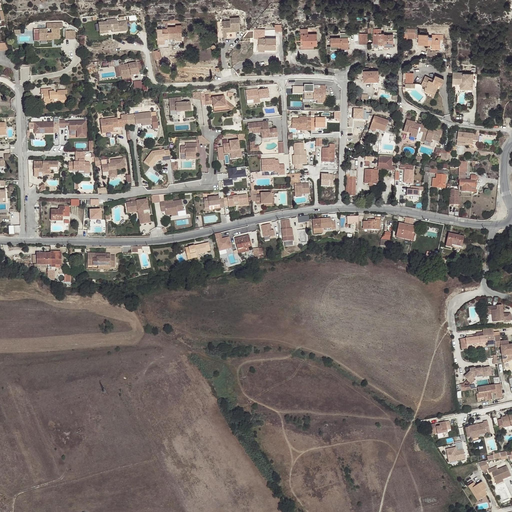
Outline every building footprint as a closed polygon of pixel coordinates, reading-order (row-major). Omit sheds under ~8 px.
[(221,20),(223,36),(236,34),(235,29),(240,29),(239,16),(229,17),(230,19),(221,20)] [(116,18),(106,19),(106,21),(98,21),(99,30),(107,30),(107,27),(111,27),(111,29),(120,29),(120,30),(127,30),(126,21),(117,21),(116,18)] [(62,22),(46,23),(47,29),(34,30),(34,33),(39,33),(40,41),(52,40),(52,39),(54,39),(60,38),(59,28),(63,28),(62,22)] [(167,29),(165,29),(158,29),(158,47),(168,47),(168,44),(182,44),(181,26),(175,26),(175,27),(167,27),(167,29)] [(373,34),(373,44),(384,44),(384,47),(393,47),(393,35),(384,35),(384,34),(381,34),(381,30),(376,29),(377,34),(373,34)] [(417,38),(417,29),(405,29),(405,38),(417,38)] [(340,38),(330,38),(331,46),(340,46),(340,48),(349,48),(349,38),(351,38),(351,33),(340,33),(340,38)] [(316,34),(300,35),(300,41),(302,41),(302,46),(317,46),(316,34)] [(367,34),(359,34),(359,45),(367,44),(367,34)] [(428,35),(418,35),(418,45),(431,45),(431,49),(440,49),(440,40),(443,40),(443,36),(432,35),(432,38),(428,38),(428,35)] [(264,38),(258,38),(258,51),(264,51),(264,49),(275,49),(276,38),(264,38)] [(136,62),(119,65),(121,77),(130,75),(139,73),(136,62)] [(378,71),(363,71),(363,82),(378,82),(378,71)] [(455,72),(453,72),(452,83),(460,83),(460,88),(467,89),(467,87),(463,87),(463,80),(461,80),(461,82),(455,81),(455,72)] [(463,72),(455,72),(455,81),(461,82),(461,80),(463,80),(463,87),(467,87),(467,89),(472,89),(473,82),(471,82),(471,74),(463,73),(463,72)] [(441,84),(444,78),(435,74),(433,80),(424,76),(421,85),(425,87),(424,89),(435,93),(439,83),(441,84)] [(142,80),(134,81),(136,88),(143,87),(142,80)] [(325,86),(320,86),(313,85),(304,85),(304,88),(304,94),(304,100),(317,100),(317,104),(323,104),(323,95),(325,94),(325,86)] [(246,100),(252,99),(252,98),(259,97),(259,99),(269,97),(268,88),(258,89),(258,88),(245,89),(246,100)] [(52,89),(40,90),(41,93),(43,93),(43,104),(50,104),(50,100),(57,99),(57,101),(66,101),(66,95),(67,95),(67,90),(57,91),(57,93),(56,94),(55,92),(54,91),(53,92),(52,89)] [(178,97),(169,98),(170,110),(176,110),(176,111),(191,110),(191,102),(181,102),(178,103),(178,97)] [(219,97),(212,98),(213,104),(213,108),(225,106),(224,100),(224,97),(222,97),(222,98),(219,99),(219,97)] [(233,106),(224,100),(225,106),(213,108),(214,112),(230,110),(233,106)] [(366,110),(354,109),(353,119),(367,120),(370,113),(366,113),(366,110)] [(135,117),(131,117),(131,126),(136,125),(136,124),(142,124),(146,124),(146,126),(152,126),(158,126),(157,116),(151,116),(151,112),(135,114),(135,117)] [(375,116),(371,128),(379,130),(386,133),(389,120),(375,116)] [(113,127),(118,127),(118,117),(100,119),(101,133),(114,132),(113,127)] [(291,129),(296,129),(306,129),(306,131),(310,131),(311,122),(307,122),(307,117),(299,117),(298,119),(292,119),(291,129)] [(315,122),(311,122),(310,131),(315,131),(315,128),(325,128),(325,118),(315,118),(315,122)] [(420,141),(424,126),(414,123),(406,120),(403,131),(407,133),(405,140),(415,143),(416,139),(420,141)] [(86,121),(69,122),(69,126),(69,131),(76,131),(76,130),(78,131),(77,132),(77,138),(86,138),(86,121)] [(268,122),(248,124),(248,130),(252,130),(253,132),(265,131),(265,139),(278,137),(277,129),(269,130),(268,122)] [(34,134),(54,133),(53,123),(34,123),(34,134)] [(435,130),(424,126),(420,141),(424,142),(423,145),(434,148),(435,141),(440,142),(443,131),(435,129),(435,130)] [(265,131),(253,132),(253,134),(261,133),(261,139),(265,139),(265,131)] [(474,134),(458,132),(458,133),(457,143),(464,144),(472,145),(473,140),(473,136),(478,136),(479,131),(475,131),(475,132),(474,133),(474,134)] [(210,143),(201,136),(199,136),(199,144),(210,144),(210,143)] [(230,144),(223,145),(224,152),(233,151),(234,160),(242,159),(240,150),(238,141),(230,142),(230,144)] [(250,142),(251,151),(259,151),(259,146),(255,146),(254,142),(250,142)] [(294,144),(295,156),(297,155),(298,165),(295,165),(296,169),(303,169),(302,165),(307,165),(307,156),(304,156),(304,151),(304,143),(294,144)] [(329,147),(323,147),(322,161),(334,162),(335,144),(329,143),(329,147)] [(197,144),(185,144),(185,147),(180,147),(180,154),(185,154),(185,157),(195,157),(195,152),(195,149),(197,149),(197,144)] [(171,161),(170,150),(165,151),(165,150),(152,152),(144,163),(152,169),(158,161),(163,160),(166,159),(166,161),(171,161)] [(233,151),(224,152),(224,155),(231,154),(231,160),(234,160),(233,151)] [(84,162),(84,157),(78,157),(79,162),(76,162),(68,162),(69,170),(84,170),(84,169),(90,169),(90,162),(84,162)] [(392,158),(378,158),(378,170),(394,171),(394,167),(391,167),(392,158)] [(123,159),(110,160),(110,165),(101,165),(102,171),(108,170),(108,172),(109,176),(116,175),(116,169),(124,169),(123,159)] [(272,161),(272,159),(261,160),(261,172),(274,171),(274,173),(279,173),(279,175),(285,175),(284,165),(279,165),(279,160),(275,161),(272,161)] [(459,160),(459,166),(458,168),(467,169),(467,160),(459,160)] [(38,164),(38,162),(33,162),(33,170),(38,170),(38,172),(42,172),(44,172),(44,174),(49,174),(50,170),(49,167),(53,167),(53,170),(53,173),(57,173),(57,162),(42,162),(42,164),(38,164)] [(405,164),(400,164),(399,168),(405,168),(404,183),(412,184),(413,165),(405,165),(405,164)] [(236,168),(228,169),(230,180),(225,182),(225,187),(234,185),(233,178),(246,177),(245,170),(237,171),(236,168)] [(365,184),(377,185),(378,171),(377,171),(377,169),(374,169),(374,171),(365,171),(365,184)] [(447,171),(437,170),(436,178),(432,178),(432,187),(445,188),(445,175),(447,175),(447,171)] [(333,175),(321,175),(321,186),(333,187),(333,175)] [(350,175),(347,175),(346,195),(355,196),(355,177),(350,176),(350,175)] [(470,180),(459,180),(459,186),(461,186),(461,191),(476,192),(476,180),(478,180),(478,176),(471,176),(470,180)] [(300,184),(295,184),(295,185),(295,195),(303,194),(309,194),(309,183),(300,184)] [(410,190),(406,190),(406,196),(418,197),(418,191),(422,191),(423,187),(410,186),(410,190)] [(454,188),(449,188),(449,204),(459,204),(459,196),(457,194),(457,189),(454,189),(454,188)] [(257,195),(256,190),(252,190),(250,190),(251,202),(260,202),(260,203),(262,203),(262,205),(272,204),(271,193),(261,193),(261,195),(257,195)] [(274,193),(271,193),(272,204),(262,205),(262,208),(275,207),(274,193)] [(160,194),(152,195),(153,203),(160,202),(160,194)] [(228,198),(223,199),(224,207),(228,206),(228,208),(234,207),(234,204),(238,203),(238,207),(248,206),(247,195),(227,197),(228,198)] [(219,200),(219,197),(208,198),(208,199),(203,200),(204,209),(209,208),(209,207),(219,206),(220,208),(224,208),(224,207),(223,199),(219,200)] [(167,216),(172,215),(171,213),(178,212),(184,211),(182,200),(173,202),(173,204),(165,206),(165,201),(160,202),(162,212),(166,212),(167,216)] [(132,204),(128,204),(129,212),(139,211),(139,213),(144,212),(149,211),(147,201),(138,203),(132,204)] [(59,210),(51,209),(51,221),(63,221),(63,216),(63,214),(65,214),(65,207),(59,207),(59,210)] [(100,210),(89,210),(90,220),(101,220),(100,210)] [(144,212),(139,213),(141,225),(146,224),(145,216),(149,215),(149,211),(144,212)] [(334,229),(334,222),(330,223),(329,219),(311,221),(312,231),(334,229)] [(282,242),(293,241),(293,236),(292,236),(292,228),(290,228),(289,220),(281,221),(281,229),(282,242)] [(363,230),(379,230),(379,220),(371,220),(371,222),(363,222),(363,230)] [(269,237),(274,236),(273,230),(271,231),(269,224),(261,226),(263,237),(269,235),(269,237)] [(395,238),(414,227),(398,224),(395,238)] [(404,238),(411,239),(414,227),(395,238),(403,240),(404,238)] [(220,233),(214,234),(217,249),(228,246),(225,235),(220,236),(220,233)] [(451,245),(461,247),(463,237),(448,234),(445,247),(450,248),(451,247),(451,245)] [(247,247),(251,246),(249,239),(242,241),(242,238),(235,240),(238,254),(248,251),(247,247)] [(386,248),(388,248),(389,240),(379,239),(379,246),(386,247),(386,248)] [(206,252),(210,251),(208,243),(185,248),(188,260),(197,258),(196,255),(206,253),(206,252)] [(56,252),(50,252),(50,253),(50,261),(45,261),(45,265),(46,265),(47,274),(49,274),(49,270),(55,270),(55,268),(60,268),(60,265),(61,264),(61,253),(56,253),(56,252)] [(50,261),(50,253),(45,253),(46,253),(36,253),(36,265),(45,265),(45,261),(50,261)] [(110,256),(110,254),(106,254),(106,253),(101,253),(101,254),(98,254),(98,253),(88,253),(87,265),(98,266),(98,267),(110,267),(110,266),(110,256)] [(491,307),(490,307),(490,315),(491,323),(502,322),(502,321),(510,321),(509,314),(501,314),(501,306),(495,307),(491,307)] [(486,341),(493,340),(492,332),(492,329),(484,330),(484,334),(482,334),(483,337),(486,336),(486,341)] [(499,346),(501,359),(506,359),(505,354),(511,353),(511,344),(508,345),(507,340),(499,342),(498,335),(498,332),(492,332),(493,340),(494,346),(494,347),(499,346)] [(476,335),(472,335),(473,338),(460,339),(461,349),(466,348),(466,345),(486,343),(486,341),(486,336),(483,337),(479,337),(476,337),(476,335)] [(511,353),(505,354),(506,359),(501,359),(502,363),(511,359),(511,353)] [(482,377),(491,375),(489,367),(481,368),(475,370),(474,368),(469,369),(469,372),(464,377),(469,383),(473,379),(476,376),(482,375),(482,377)] [(500,383),(494,385),(497,398),(503,397),(500,383)] [(497,398),(494,385),(477,388),(479,398),(488,396),(489,400),(497,398)] [(511,415),(501,417),(503,426),(511,424),(511,426),(511,425),(511,415)] [(472,437),(479,436),(487,434),(487,433),(491,432),(488,421),(484,422),(484,423),(469,427),(469,428),(471,436),(472,437)] [(438,434),(448,432),(446,422),(440,423),(441,426),(437,427),(436,424),(430,425),(432,434),(438,433),(438,434)] [(457,447),(447,449),(450,463),(467,459),(463,442),(456,444),(457,447)] [(479,462),(484,471),(490,468),(487,460),(479,462)] [(503,480),(511,476),(508,466),(499,470),(498,467),(489,470),(490,474),(493,473),(497,482),(503,480)] [(477,493),(475,495),(478,500),(488,494),(486,491),(487,491),(486,489),(488,488),(483,481),(477,484),(475,481),(469,484),(471,489),(474,487),(477,493)]
